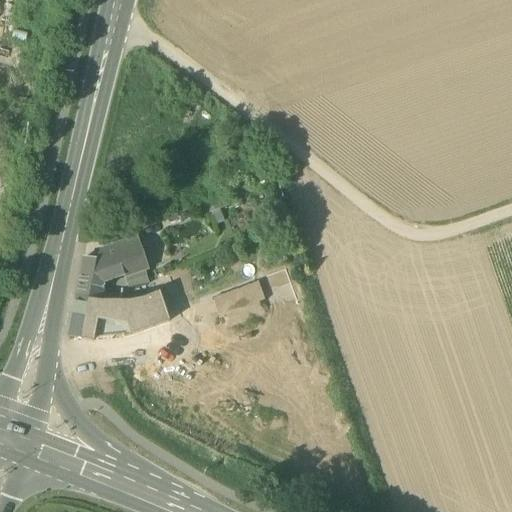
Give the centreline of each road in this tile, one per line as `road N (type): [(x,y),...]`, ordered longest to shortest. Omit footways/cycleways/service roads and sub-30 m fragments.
road 1 (track): [(114,12),(395,230),(439,234),(511,209)]
road 2 (tertiary): [(42,325),(118,0)]
road 3 (secondary): [(174,502),(68,418),(42,325)]
road 4 (secondary): [(174,502),(12,440)]
